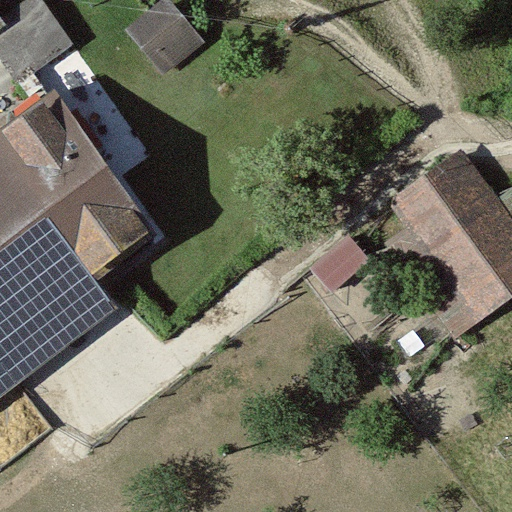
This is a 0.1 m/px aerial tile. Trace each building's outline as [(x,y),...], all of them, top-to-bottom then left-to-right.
[(23,0),(0,17),(0,56),(16,79),(70,40),(40,0),(23,0)] [(161,5),(130,31),(161,69),(192,42),(161,5)] [(158,233),(55,95),(0,135),(0,397),(83,336),(120,308),(98,277),(158,233)] [(460,155),(392,204),(475,318),(511,290),(511,192),(496,204),(460,155)] [(375,258),(355,235),(320,265),(340,288),(375,258)]
